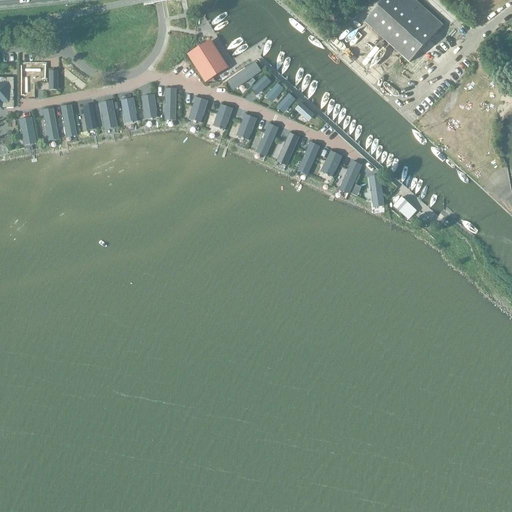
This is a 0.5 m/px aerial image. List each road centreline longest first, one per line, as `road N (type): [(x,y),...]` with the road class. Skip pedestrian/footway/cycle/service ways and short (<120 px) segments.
road 1 (unclassified): [(159,5),(155,53),(127,76),(87,68),(71,55),(62,29)]
road 2 (unclassified): [(404,104),(511,10)]
